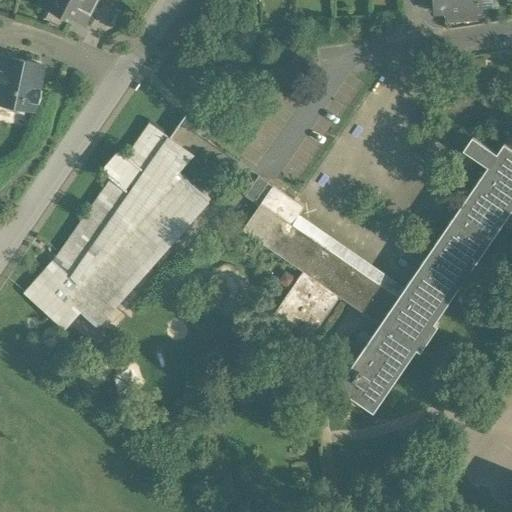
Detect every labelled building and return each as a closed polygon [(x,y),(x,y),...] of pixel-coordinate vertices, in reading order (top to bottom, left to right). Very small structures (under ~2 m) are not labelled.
[(95,2),(90,0),(42,0),(40,4),(50,9),(72,20),(83,25),(95,2)] [(479,0),(434,0),(435,12),(444,11),(476,9),(480,9),(479,0)] [(72,20),(50,9),(45,20),(66,30),(72,20)] [(476,9),(444,11),(445,23),(477,21),(476,9)] [(40,65),(0,56),(0,103),(31,110),(32,102),(36,103),(39,90),(35,89),(40,65)] [(499,98),(456,70),(449,80),(492,108),(499,98)] [(170,139),(150,126),(128,157),(122,151),(103,172),(112,180),(58,257),(73,268),(77,271),(72,279),(76,282),(62,297),(77,311),(92,324),(110,303),(113,306),(134,282),(131,279),(166,240),(169,243),(190,219),(187,216),(205,195),(176,170),(182,163),(163,149),(170,139)] [(381,325),(338,387),(374,412),(418,348),(422,351),(439,326),(435,323),(511,211),(511,147),(506,143),(499,153),(474,136),(465,149),(490,166),(399,298),(381,325)] [(272,187),(258,176),(244,196),(259,206),(272,187)] [(303,208),(272,187),(259,206),(254,213),(285,234),(291,225),(303,208)] [(291,225),(285,234),(254,213),(243,230),(303,272),(304,273),(323,246),(291,225)] [(399,298),(323,246),(304,273),(339,297),(381,325),(399,298)] [(53,263),(26,294),(63,327),(77,311),(62,297),(76,282),(72,279),(77,271),(73,268),(67,276),(53,263)] [(304,273),(303,272),(260,335),(296,359),(339,297),(304,273)]
